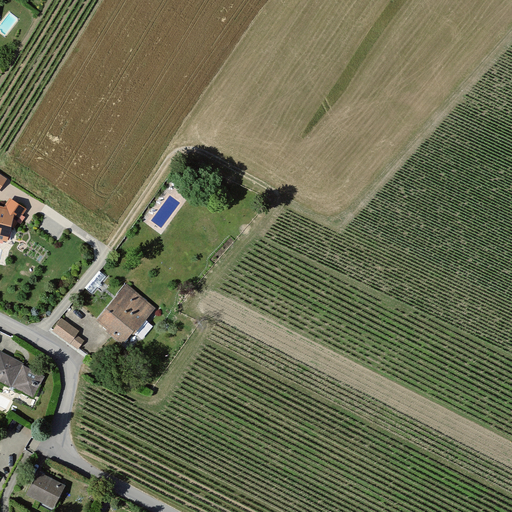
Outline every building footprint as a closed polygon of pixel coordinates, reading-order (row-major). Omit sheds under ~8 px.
[(0,188),(9,177),(0,170),(0,188)] [(12,212),(0,208),(0,237),(6,239),(12,212)] [(128,286),(96,320),(124,345),(155,311),(128,286)] [(60,317),(52,330),(81,347),(88,334),(60,317)] [(48,373),(0,350),(0,381),(36,399),(48,373)] [(24,495),(53,509),(65,484),(36,470),(24,495)]
